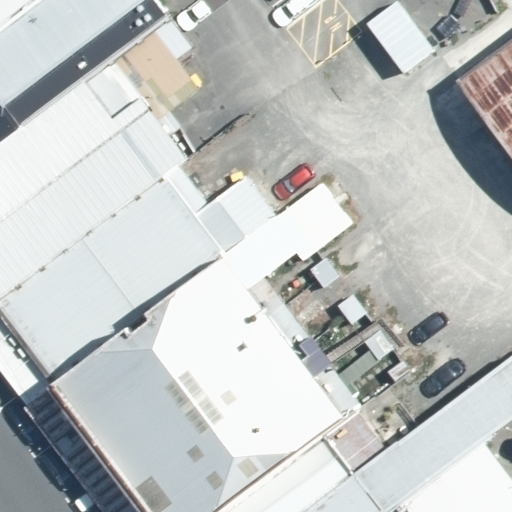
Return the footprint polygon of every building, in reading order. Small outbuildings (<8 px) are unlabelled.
[(0,0),(0,30),(40,0),(0,0)] [(0,144),(28,124),(174,16),(161,0),(40,0),(0,30),(0,144)] [(398,0),(396,0),(367,22),(375,32),(405,71),(435,48),(398,0)] [(194,49),(174,16),(89,79),(117,116),(145,97),(160,118),(199,88),(179,60),(194,49)] [(511,39),(461,78),(466,84),(511,147),(511,39)] [(0,144),(0,299),(169,174),(189,159),(160,118),(145,97),(117,116),(89,79),(28,124),(0,144)] [(0,299),(0,368),(27,404),(229,255),(197,213),(169,174),(0,299)] [(248,182),(245,179),(197,213),(229,255),(277,217),(248,182)] [(353,223),(320,182),(277,217),(229,255),(251,284),(298,253),(303,262),(323,248),(353,223)] [(229,255),(27,404),(43,436),(83,489),(101,511),(225,511),(324,435),(352,413),(318,371),(285,328),(251,284),(229,255)] [(306,511),(392,511),(483,444),(511,420),(511,358),(417,428),(357,473),(306,511)] [(306,511),(357,473),(324,435),(225,511),(306,511)] [(392,511),(511,511),(511,480),(483,444),(392,511)]
